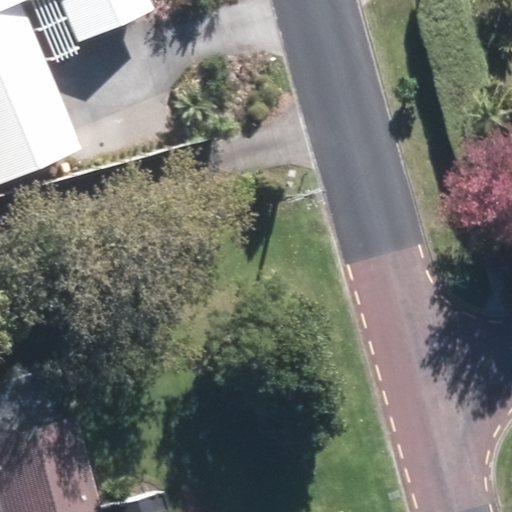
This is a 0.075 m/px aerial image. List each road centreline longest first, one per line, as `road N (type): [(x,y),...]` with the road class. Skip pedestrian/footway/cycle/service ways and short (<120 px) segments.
road 1 (residential): [(327,0),(433,385)]
road 2 (residential): [(433,385),(470,511)]
